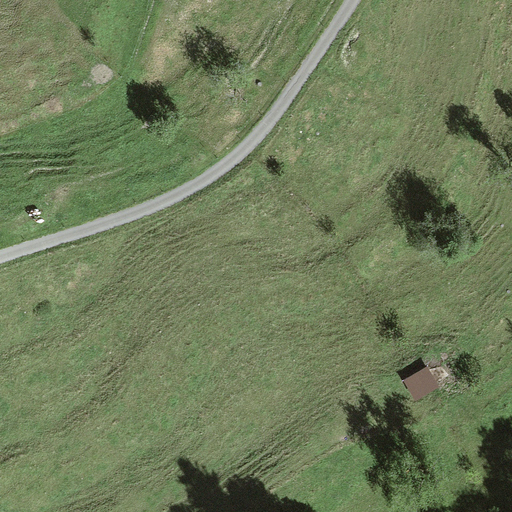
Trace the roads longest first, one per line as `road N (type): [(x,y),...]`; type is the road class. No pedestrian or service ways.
road 1 (residential): [(133,214),(257,138),(347,0)]
road 2 (track): [(0,260),(133,214)]
